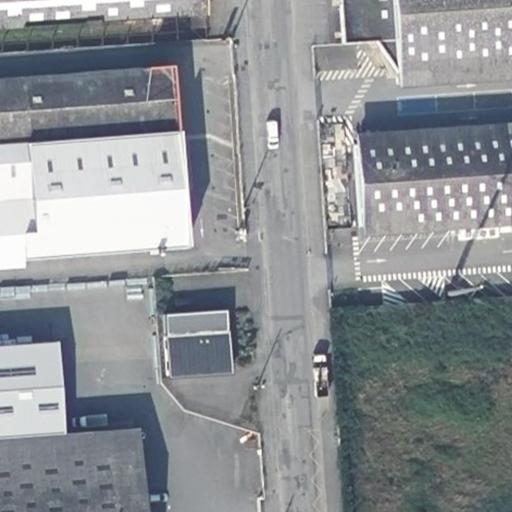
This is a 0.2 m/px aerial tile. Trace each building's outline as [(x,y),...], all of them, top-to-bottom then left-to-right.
[(0,0),(0,28),(21,27),(98,21),(204,13),(202,0),(0,0)] [(379,55),(387,75),(511,66),(511,0),(334,0),(337,45),(371,43),(379,55)] [(100,45),(98,21),(21,27),(23,49),(100,45)] [(0,259),(183,247),(179,191),(172,109),(168,65),(0,78),(0,259)] [(192,107),(172,109),(179,191),(198,189),(192,107)] [(511,134),(353,146),(358,226),(511,215),(511,134)] [(215,332),(251,329),(250,314),(214,316),(215,332)] [(164,338),(166,375),(228,371),(226,333),(164,338)] [(0,511),(139,511),(135,445),(0,454),(0,511)]
